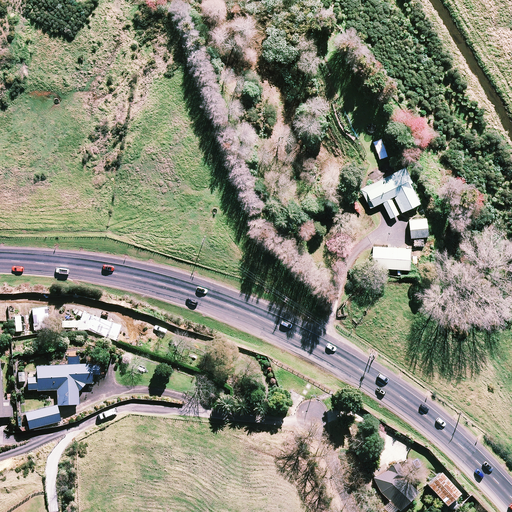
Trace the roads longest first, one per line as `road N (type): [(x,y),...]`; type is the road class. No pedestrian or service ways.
road 1 (trunk): [(511,499),(392,390),(266,319),(155,280),(0,260)]
road 2 (residential): [(313,413),(289,421),(125,407),(43,437)]
